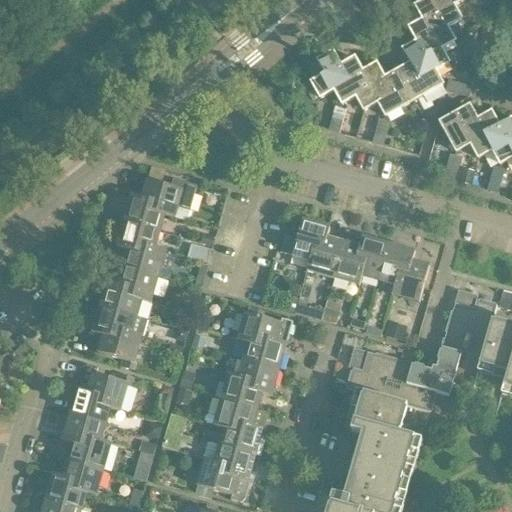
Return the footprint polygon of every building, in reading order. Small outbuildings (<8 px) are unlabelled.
[(415,8),(423,22),(432,37),(447,28),(447,29),(461,21),(453,7),(438,15),(429,0),(429,1),(415,8)] [(428,0),(429,1),(429,0),(438,15),(453,7),(466,0),(428,0)] [(471,0),(470,5),(481,9),(483,0),(471,0)] [(490,0),(483,0),(481,9),(493,12),(496,2),(490,0)] [(409,30),(416,44),(417,44),(425,59),(441,50),(441,51),(455,43),(447,29),(447,28),(432,37),(423,22),(409,30)] [(458,49),(469,52),(472,42),(461,39),(458,49)] [(472,42),(469,52),(481,56),(484,45),(472,42)] [(402,52),(410,66),(411,66),(419,81),(435,72),(435,73),(449,65),(441,51),(441,50),(425,59),(417,44),(416,44),(402,52)] [(320,100),(334,92),(333,92),(348,83),(340,69),(340,68),(333,54),(317,62),(325,77),(311,84),(320,100)] [(341,106),(355,99),(355,98),(370,89),(361,75),(362,74),(354,60),(340,68),(340,69),(348,83),(333,92),(334,92),(341,106)] [(363,112),(377,105),(377,104),(392,96),(383,81),(384,81),(376,66),(362,74),(361,75),(370,89),(355,98),(355,99),(363,112)] [(410,66),(397,73),(414,103),(443,87),(435,73),(435,72),(419,81),(411,66),(410,66)] [(377,104),(377,105),(385,119),(414,103),(397,73),(384,81),(383,81),(392,96),(377,104)] [(445,93),(457,96),(460,86),(448,82),(445,93)] [(460,86),(457,96),(468,99),(471,89),(460,86)] [(456,154),(470,146),(471,146),(462,131),(478,123),(477,122),(469,108),(440,125),(456,154)] [(335,109),(332,121),(342,123),(345,112),(335,109)] [(478,161),(492,153),(493,152),(484,137),(499,129),(499,128),(491,114),(477,122),(478,123),(462,131),(471,146),(470,146),(478,161)] [(500,167),(511,159),(511,154),(506,143),(511,140),(511,120),(499,128),(499,129),(484,137),(493,152),(492,153),(500,167)] [(342,123),(332,121),(329,132),(339,135),(342,123)] [(379,121),(375,133),(386,136),(389,124),(379,121)] [(386,136),(375,133),(372,145),(382,147),(386,136)] [(450,157),(447,169),(457,171),(460,160),(450,157)] [(457,171),(447,169),(443,180),(454,183),(457,171)] [(493,169),(490,181),(500,184),(504,172),(493,169)] [(500,184),(490,181),(487,192),(497,195),(500,184)] [(142,200),(141,201),(154,204),(152,213),(165,216),(165,217),(175,220),(178,209),(190,213),(197,188),(174,182),(171,190),(146,183),(142,200)] [(132,197),(124,223),(160,234),(165,217),(165,216),(152,213),(154,204),(141,201),(142,200),(132,197)] [(292,258),(309,263),(310,263),(314,250),(322,253),(326,240),(327,240),(329,230),(302,222),(296,244),(285,241),(281,254),(292,257),(292,258)] [(124,223),(117,250),(127,253),(127,252),(140,256),(142,247),(155,251),(156,250),(160,234),(124,223)] [(359,288),(362,278),(361,278),(365,265),(356,262),(360,249),(359,249),(360,246),(355,244),(357,238),(354,235),(346,232),(342,244),(343,244),(333,281),(359,288)] [(362,278),(378,283),(388,246),(362,239),(360,246),(359,249),(360,249),(356,262),(365,265),(361,278),(362,278)] [(306,273),(333,281),(343,244),(342,244),(327,240),(326,240),(322,253),(314,250),(310,263),(309,263),(306,273)] [(378,283),(394,287),(395,287),(399,274),(407,277),(411,264),(412,264),(415,254),(388,246),(378,283)] [(127,253),(122,269),(158,279),(169,282),(176,258),(165,255),(166,253),(156,250),(155,251),(142,247),(140,256),(127,252),(127,253)] [(395,287),(394,287),(392,297),(419,305),(429,269),(412,264),(411,264),(407,277),(399,274),(395,287)] [(118,285),(117,286),(130,290),(128,298),(141,302),(141,303),(151,306),(158,279),(122,269),(118,285)] [(107,282),(100,309),(136,319),(141,303),(141,302),(128,298),(130,290),(117,286),(118,285),(107,282)] [(454,306),(445,338),(462,343),(464,335),(472,337),(470,345),(484,349),(492,323),(493,324),(497,308),(496,308),(495,308),(476,303),(475,308),(467,306),(470,296),(458,293),(454,306)] [(295,315),(295,316),(311,320),(314,310),(297,306),(295,315)] [(96,324),(93,335),(103,338),(103,337),(116,341),(118,332),(131,336),(132,335),(142,338),(143,338),(148,322),(136,319),(100,309),(100,310),(97,313),(95,321),(96,324)] [(237,343),(247,346),(248,345),(261,349),(263,340),(276,344),(276,343),(286,346),(292,324),(282,322),(281,326),(245,315),(237,343)] [(364,332),(366,324),(354,321),(352,328),(364,332)] [(484,349),(479,367),(480,367),(508,375),(503,391),(511,393),(511,329),(493,324),(492,323),(484,349)] [(383,332),(369,328),(367,335),(381,339),(383,332)] [(103,338),(98,355),(123,362),(121,369),(131,372),(133,365),(134,365),(142,338),(132,335),(131,336),(118,332),(116,341),(103,337),(103,338)] [(436,370),(436,371),(454,376),(452,385),(453,385),(472,391),(473,391),(474,391),(480,367),(479,367),(484,349),(470,345),(468,353),(460,351),(462,343),(445,338),(436,370)] [(247,346),(243,362),(279,372),(286,346),(276,343),(276,344),(263,340),(261,349),(248,345),(247,346)] [(347,390),(346,392),(363,396),(364,395),(388,402),(391,390),(383,388),(386,380),(394,382),(399,364),(367,354),(354,351),(350,363),(360,366),(358,373),(353,371),(351,378),(347,390)] [(243,362),(238,378),(238,379),(251,383),(249,391),(262,395),(262,396),(272,399),(279,372),(243,362)] [(391,390),(388,402),(407,407),(406,409),(429,415),(430,415),(430,414),(436,395),(436,394),(427,391),(432,373),(431,373),(399,364),(394,382),(402,385),(399,393),(391,390)] [(81,370),(77,383),(80,384),(78,391),(87,393),(87,394),(100,398),(98,406),(111,410),(110,411),(120,414),(123,404),(126,402),(129,392),(128,388),(128,386),(127,386),(129,379),(119,376),(117,383),(109,381),(96,377),(98,370),(86,367),(81,370)] [(432,373),(427,391),(436,394),(436,395),(449,399),(453,385),(452,385),(454,376),(436,371),(436,370),(432,369),(431,373),(432,373)] [(228,375),(221,402),(257,412),(262,396),(262,395),(249,391),(251,383),(238,379),(238,378),(228,375)] [(77,391),(69,417),(106,427),(110,411),(111,410),(98,406),(100,398),(87,394),(87,393),(78,391),(77,391)] [(472,391),(467,406),(478,409),(483,393),(474,391),(473,391),(472,391)] [(331,509),(329,511),(394,511),(415,441),(399,436),(406,409),(407,407),(388,402),(364,395),(363,396),(355,424),(354,423),(351,434),(368,439),(363,456),(350,503),(332,498),(329,508),(331,509)] [(214,428),(224,431),(224,430),(237,434),(239,426),(252,429),(253,428),(260,430),(261,426),(265,427),(268,415),(257,412),(221,402),(214,428)] [(429,415),(426,424),(442,429),(445,418),(430,414),(430,415),(429,415)] [(69,417),(62,443),(72,446),(72,445),(85,449),(88,441),(101,444),(101,443),(106,427),(69,417)] [(224,431),(219,447),(255,458),(263,431),(260,430),(253,428),(252,429),(239,426),(237,434),(224,430),(224,431)] [(72,446),(68,463),(104,473),(111,446),(101,443),(101,444),(88,441),(85,449),(72,445),(72,446)] [(209,445),(205,461),(215,464),(214,465),(227,468),(225,477),(238,480),(238,481),(248,484),(255,458),(219,447),(209,445)] [(214,465),(215,464),(205,461),(197,488),(230,498),(229,501),(242,505),(243,504),(245,501),(247,495),(246,491),(248,484),(238,481),(238,480),(225,477),(227,468),(214,465)] [(63,479),(63,480),(76,483),(73,492),(86,496),(96,499),(104,473),(68,463),(63,479)] [(47,489),(45,497),(46,501),(45,502),(79,511),(81,511),(86,496),(73,492),(76,483),(63,480),(63,479),(53,476),(50,486),(47,489)] [(79,511),(45,502),(42,511),(79,511)]
